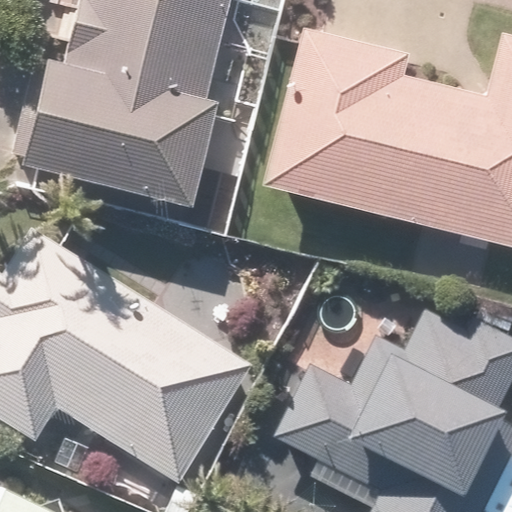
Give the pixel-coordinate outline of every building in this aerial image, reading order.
[(234,89),(218,85),(235,0),(82,0),(71,55),(35,48),(12,161),(211,202),(234,89)] [(417,52),(316,29),(281,181),(511,233),(511,46),(501,92),(413,72),(417,52)] [(261,355),(37,219),(9,265),(0,259),(0,407),(43,434),(63,402),(186,476),(261,355)] [(371,511),(487,511),(511,461),(511,394),(507,392),(511,382),(511,323),(480,308),(475,320),(426,297),(407,338),(380,325),(356,374),(316,355),(280,429),(327,451),(318,469),(378,497),(371,511)] [(0,511),(101,511),(18,471),(0,508),(0,511)]
